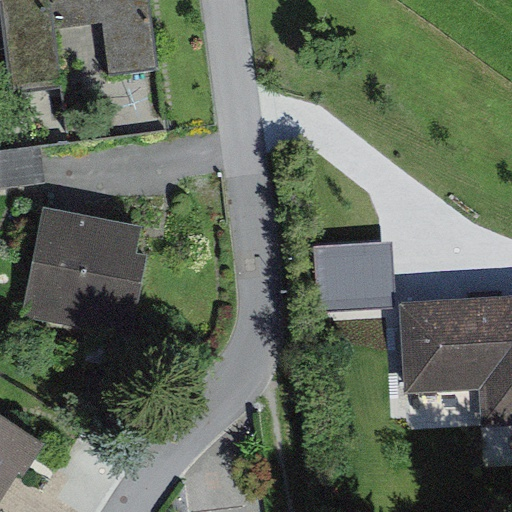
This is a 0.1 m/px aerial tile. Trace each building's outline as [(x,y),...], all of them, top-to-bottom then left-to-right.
[(61,0),(0,0),(0,1),(8,0),(13,0),(26,92),(73,86),(65,27),(61,0)] [(158,0),(61,0),(65,27),(114,21),(121,75),(168,69),(158,0)] [(148,253),(154,225),(55,207),(34,317),(145,337),(160,255),(148,253)] [(511,296),(411,302),(416,392),(491,388),(493,426),(511,424),(511,296)] [(57,444),(0,406),(0,511),(4,511),(30,473),(35,477),(57,444)]
